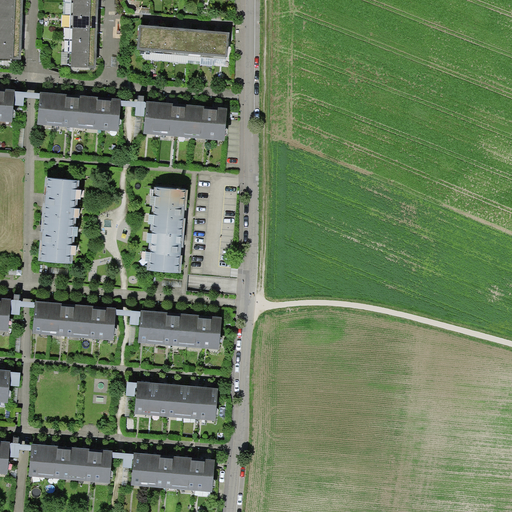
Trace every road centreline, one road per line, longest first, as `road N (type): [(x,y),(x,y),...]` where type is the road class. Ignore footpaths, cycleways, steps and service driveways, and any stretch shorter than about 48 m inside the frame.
road 1 (track): [(511,343),(370,307),(246,303),(261,284),(267,0)]
road 2 (residential): [(20,511),(27,284)]
road 3 (residential): [(246,303),(27,284)]
road 4 (residential): [(228,511),(246,303)]
road 5 (residential): [(246,303),(248,95)]
road 6 (residential): [(27,284),(30,77)]
road 7 (residential): [(109,84),(248,95)]
